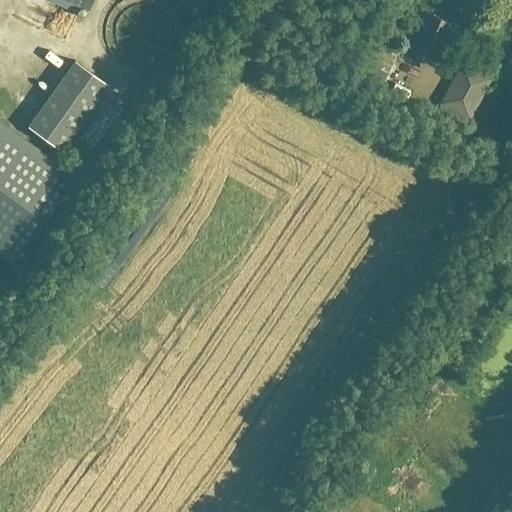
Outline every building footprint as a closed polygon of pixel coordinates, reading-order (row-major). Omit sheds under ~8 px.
[(64,0),(88,11),(92,0),(64,0)] [(438,64),(456,27),(424,11),(406,48),(438,64)] [(381,89),(397,55),(368,41),(351,74),(381,89)] [(61,151),(62,151),(108,85),(75,62),(28,128),(61,151)] [(462,64),(439,106),(468,122),(491,79),(462,64)] [(72,178),(0,126),(0,249),(14,260),(72,178)]
